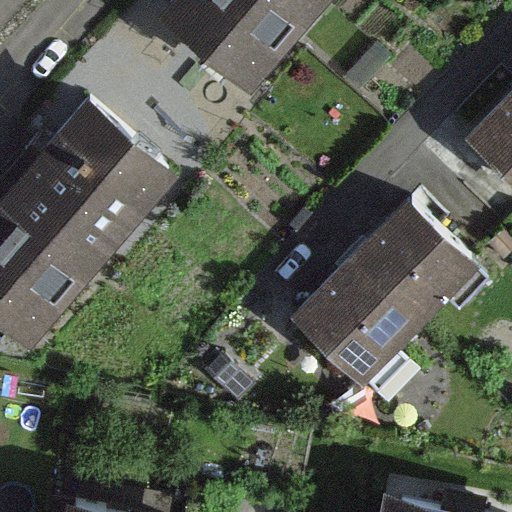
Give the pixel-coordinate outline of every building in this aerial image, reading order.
[(161,0),(151,11),(233,84),(309,0),(161,0)] [(511,91),(470,132),(511,176),(511,91)] [(88,95),(12,179),(98,258),(175,174),(88,95)] [(12,179),(0,191),(0,322),(21,342),(98,258),(12,179)] [(469,260),(409,199),(350,256),(410,318),(469,260)] [(410,318),(350,256),(291,313),(351,375),(410,318)] [(191,511),(75,489),(70,511),(191,511)] [(434,511),(383,503),(380,511),(434,511)]
